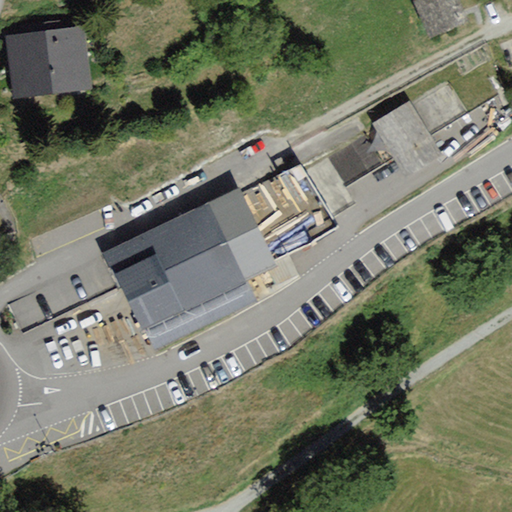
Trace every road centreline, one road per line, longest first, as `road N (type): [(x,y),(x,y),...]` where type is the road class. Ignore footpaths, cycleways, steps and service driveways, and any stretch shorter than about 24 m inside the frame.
road 1 (unclassified): [(0,402),(126,377),(188,350),(511,145)]
road 2 (track): [(217,511),(511,317)]
road 3 (unclassified): [(0,294),(289,140)]
road 4 (track): [(289,140),(511,19)]
